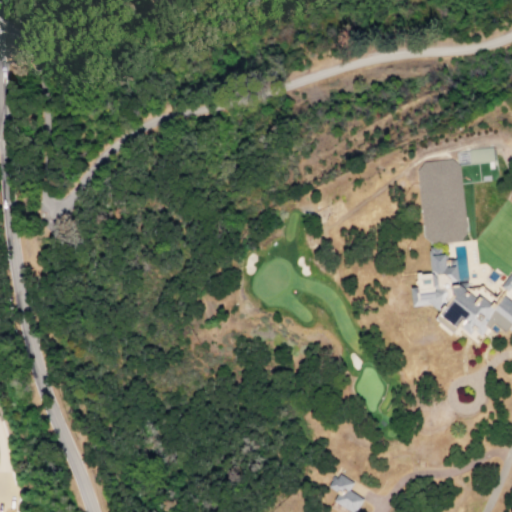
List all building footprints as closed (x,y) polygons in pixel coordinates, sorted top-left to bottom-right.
[(154,0),(160,21),(140,26),(134,2),(142,0),(154,0)] [(421,244),(464,241),(457,160),(415,163),(421,244)] [(466,243),(485,236),(489,245),(511,231),(511,258),(504,262),(506,267),(472,280),(470,275),(465,277),(457,258),(470,253),(466,243)] [(477,344),(488,324),(503,332),(511,331),(511,304),(496,296),(491,296),(484,292),(473,293),(466,304),(465,283),(455,284),(454,267),(441,268),(440,247),(426,248),(427,274),(416,274),(413,272),(414,287),(408,287),(408,306),(427,306),(436,311),(431,321),(448,330),(453,330),(477,344)] [(397,327),(400,326),(412,331),(424,358),(420,365),(416,367),(402,362),(392,342),(397,327)] [(438,440),(433,442),(424,438),(423,434),(427,432),(424,426),(418,429),(408,404),(412,402),(406,390),(403,391),(397,374),(400,367),(403,365),(413,369),(432,411),(469,397),(479,399),(480,402),(476,413),(439,429),(441,431),(438,440)] [(336,475),(349,483),(345,490),(360,499),(353,511),(348,511),(330,501),(335,493),(324,487),(330,477),(333,478),(336,475)]
